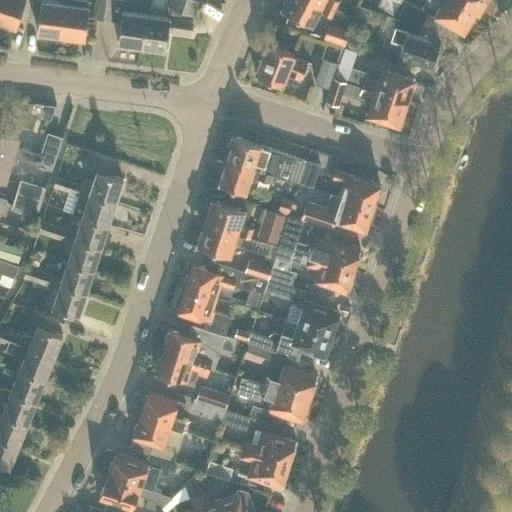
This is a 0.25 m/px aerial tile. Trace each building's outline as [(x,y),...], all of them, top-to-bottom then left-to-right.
[(0,0),(0,21),(15,27),(24,0),(0,0)] [(85,0),(64,0),(64,4),(60,35),(84,38),(89,1),(85,0)] [(122,21),(119,43),(143,46),(147,15),(123,12),(124,0),(97,0),(95,17),(122,21)] [(194,22),(179,20),(180,10),(192,14),(196,0),(169,0),(167,6),(168,6),(166,18),(147,15),(143,46),(165,49),(168,31),(192,35),(194,22)] [(330,17),(335,9),(317,0),(286,0),(282,9),(311,23),(318,11),(330,17)] [(317,0),(335,9),(339,1),(337,0),(317,0)] [(379,0),(378,3),(392,12),(399,0),(379,0)] [(422,26),(427,13),(406,0),(403,0),(398,18),(422,26)] [(450,23),(463,30),(475,10),(457,0),(438,0),(438,1),(441,3),(433,17),(447,25),(450,23)] [(457,0),(475,10),(478,12),(480,9),(483,9),(488,0),(457,0)] [(37,31),(60,35),(64,4),(41,1),(37,31)] [(358,8),(353,20),(364,24),(369,12),(358,8)] [(436,51),(439,41),(418,34),(422,26),(387,14),(381,31),(387,33),(385,37),(402,43),(398,54),(431,65),(432,63),(435,62),(437,53),(436,51)] [(323,38),(344,45),(349,31),(328,24),(323,38)] [(280,83),(282,84),(286,73),(300,79),(307,62),(293,56),(295,53),(268,43),(261,61),(258,60),(254,69),(257,70),(255,73),(271,79),(272,83),(277,85),(280,83)] [(414,83),(412,81),(413,78),(382,68),(378,81),(366,77),(368,70),(351,65),(353,60),(341,56),(334,77),(406,101),(408,93),(411,93),(414,83)] [(323,57),(320,65),(314,82),(329,87),(337,65),(338,62),(323,57)] [(403,108),(406,101),(334,77),(327,97),(327,99),(336,102),(337,103),(338,101),(341,90),(372,100),(368,113),(399,123),(399,120),(402,120),(405,110),(403,108)] [(12,157),(39,165),(39,166),(51,169),(61,139),(49,135),(43,154),(15,145),(18,135),(16,134),(18,127),(0,121),(0,153),(12,157)] [(271,173),(298,182),(299,181),(300,181),(306,160),(269,147),(268,149),(260,146),(260,145),(234,136),(226,159),(271,174),(271,173)] [(119,159),(90,149),(85,165),(97,169),(94,181),(84,178),(82,184),(70,180),(67,190),(79,194),(80,194),(81,191),(115,201),(123,178),(114,175),(119,159)] [(0,179),(4,181),(12,157),(0,153),(0,179)] [(226,159),(219,182),(245,190),(250,175),(269,181),(271,174),(226,159)] [(306,160),(300,181),(312,186),(320,164),(306,160)] [(372,206),(380,184),(335,169),(332,177),(344,180),(339,195),(372,206)] [(67,190),(70,180),(58,176),(56,176),(52,185),(53,185),(67,190)] [(44,187),(20,179),(16,192),(31,197),(40,200),(44,187)] [(81,191),(80,194),(79,194),(77,201),(73,212),(82,215),(82,216),(108,224),(115,201),(81,191)] [(40,200),(31,197),(16,192),(11,207),(31,213),(36,215),(40,200)] [(365,228),(372,206),(339,195),(330,192),(325,206),(308,201),(302,218),(332,228),(335,218),(365,228)] [(282,195),(277,210),(288,213),(293,199),(282,195)] [(7,199),(0,196),(0,214),(1,212),(5,213),(9,201),(7,199)] [(208,202),(205,211),(208,214),(206,222),(249,236),(250,235),(252,227),(239,223),(244,209),(213,199),(213,201),(208,202)] [(277,242),(286,214),(265,207),(258,229),(256,235),(269,239),(277,242)] [(108,224),(82,216),(75,238),(100,247),(108,224)] [(38,231),(51,235),(54,225),(41,221),(38,231)] [(199,230),(196,240),(199,243),(229,253),(233,242),(265,253),(263,258),(260,257),(258,261),(272,266),(278,246),(279,245),(269,241),(253,236),(250,235),(249,236),(206,222),(203,229),(199,230)] [(54,225),(51,235),(63,239),(67,229),(54,225)] [(292,249),(292,250),(353,270),(360,247),(350,244),(349,246),(316,235),(312,245),(296,239),(292,249)] [(92,269),(100,247),(75,238),(68,261),(92,269)] [(0,240),(0,255),(18,261),(22,247),(0,240)] [(272,266),(268,278),(291,286),(292,285),(297,271),(290,268),(292,264),(308,269),(309,264),(319,267),(315,280),(336,287),(336,289),(345,292),(353,270),(292,250),(292,249),(279,245),(278,246),(272,266)] [(18,265),(0,258),(0,271),(14,277),(18,265)] [(248,258),(245,269),(250,271),(249,272),(254,274),(268,278),(272,266),(258,261),(248,258)] [(182,282),(181,285),(216,297),(221,283),(233,287),(234,285),(249,290),(250,287),(253,277),(254,274),(249,272),(239,269),(209,259),(206,268),(192,263),(189,271),(185,274),(182,282)] [(92,269),(68,261),(60,283),(85,292),(92,269)] [(36,280),(39,270),(27,266),(23,276),(36,280)] [(39,270),(36,280),(48,284),(52,274),(39,270)] [(268,278),(264,290),(294,299),(292,304),(287,320),(331,334),(339,311),(303,299),(306,290),(292,285),(291,286),(268,278)] [(78,314),(85,292),(60,283),(53,306),(78,314)] [(180,300),(177,308),(206,317),(202,328),(224,335),(230,315),(212,309),(216,297),(181,285),(178,296),(180,300)] [(6,341),(7,342),(6,343),(16,347),(19,349),(20,343),(53,356),(62,334),(55,331),(60,319),(33,308),(29,320),(38,324),(33,336),(31,335),(23,332),(20,337),(9,332),(6,341)] [(251,330),(247,341),(248,342),(264,347),(264,348),(272,351),(272,350),(287,355),(297,358),(300,348),(324,356),(331,334),(287,320),(282,333),(278,331),(277,331),(276,331),(275,331),(274,331),(273,331),(272,332),(271,332),(270,332),(270,333),(269,334),(268,335),(268,336),(251,330)] [(163,352),(214,368),(220,348),(232,351),(236,339),(224,335),(202,328),(191,325),(188,336),(170,330),(169,335),(166,335),(164,342),(166,343),(163,352)] [(0,339),(6,341),(9,332),(0,328),(0,339)] [(249,332),(236,328),(233,336),(247,340),(249,332)] [(19,349),(16,347),(6,343),(4,349),(14,353),(24,357),(19,369),(44,379),(53,356),(20,343),(19,349)] [(272,351),(264,348),(248,343),(243,356),(267,364),(272,351)] [(157,371),(187,381),(195,384),(199,373),(207,376),(210,367),(214,368),(163,352),(161,359),(158,359),(155,367),(157,369),(157,371)] [(286,366),(281,381),(279,381),(279,380),(265,375),(262,384),(310,399),(318,376),(286,366)] [(44,379),(19,369),(10,391),(35,401),(44,379)] [(200,384),(196,397),(225,407),(229,394),(200,384)] [(310,399),(262,384),(260,391),(274,395),(275,394),(277,395),(271,411),(303,421),(310,399)] [(26,423),(35,401),(10,391),(2,413),(26,423)] [(185,404),(148,392),(147,395),(145,396),(142,403),(144,405),(140,416),(184,430),(188,419),(181,417),(185,404)] [(230,397),(227,407),(248,414),(252,403),(230,397)] [(192,410),(220,419),(224,408),(196,399),(192,410)] [(250,415),(226,407),(222,421),(246,429),(250,415)] [(0,437),(17,445),(26,423),(2,413),(0,417),(0,437)] [(180,461),(174,459),(184,430),(140,416),(137,425),(135,425),(133,432),(134,434),(133,437),(152,443),(148,454),(180,464),(180,461)] [(245,450),(289,465),(296,441),(264,431),(258,449),(254,448),(255,445),(248,443),(245,450)] [(0,463),(8,467),(17,445),(0,437),(0,463)] [(289,465),(245,450),(242,458),(250,460),(251,457),(255,459),(249,476),(282,487),(289,465)] [(116,451),(108,475),(141,486),(147,470),(159,474),(176,475),(180,464),(148,454),(146,461),(116,451)] [(232,467),(209,460),(205,472),(216,475),(228,479),(232,467)] [(209,500),(200,474),(200,473),(193,478),(205,511),(230,511),(225,497),(207,503),(206,501),(209,500)] [(172,497),(141,486),(108,475),(107,474),(106,476),(99,498),(133,509),(138,494),(148,497),(145,506),(158,510),(172,497)] [(216,475),(220,488),(226,486),(228,479),(216,475)] [(191,497),(192,498),(194,505),(196,504),(197,507),(180,511),(205,511),(193,478),(187,483),(191,497)] [(174,494),(172,497),(175,502),(176,502),(191,497),(187,483),(174,494)] [(239,488),(236,489),(238,493),(225,497),(230,511),(249,511),(255,510),(248,490),(239,488)]
